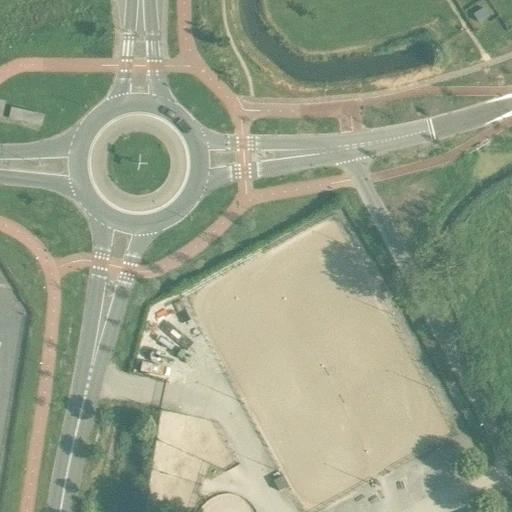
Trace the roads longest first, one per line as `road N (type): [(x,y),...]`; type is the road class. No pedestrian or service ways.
road 1 (unclassified): [(511,467),(387,232),(353,146)]
road 2 (residential): [(353,146),(511,103)]
road 3 (residential): [(197,183),(353,146)]
road 4 (residential): [(353,146),(197,143)]
road 5 (tertiary): [(107,215),(91,365)]
road 6 (tertiary): [(91,365),(141,223)]
road 7 (tertiary): [(59,511),(91,365)]
